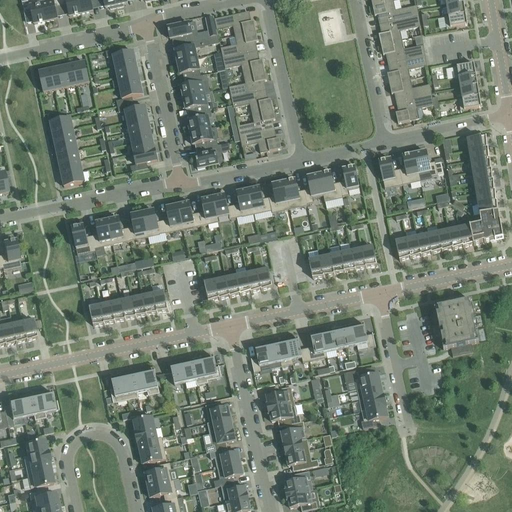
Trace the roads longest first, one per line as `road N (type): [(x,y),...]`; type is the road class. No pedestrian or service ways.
road 1 (unclassified): [(230,326),(0,376)]
road 2 (residential): [(230,326),(271,511)]
road 3 (residential): [(0,219),(179,181)]
road 4 (residential): [(134,511),(121,452),(93,434),(69,455),(78,511)]
road 5 (residential): [(268,0),(302,160)]
road 6 (residential): [(146,27),(179,181)]
road 7 (unclassified): [(379,293),(230,326)]
road 8 (residential): [(146,27),(0,58)]
road 9 (residential): [(383,142),(352,0)]
road 10 (residential): [(408,431),(379,293)]
road 11 (unclassified): [(511,265),(379,293)]
road 12 (residential): [(383,142),(510,115)]
road 13 (residential): [(179,181),(302,160)]
